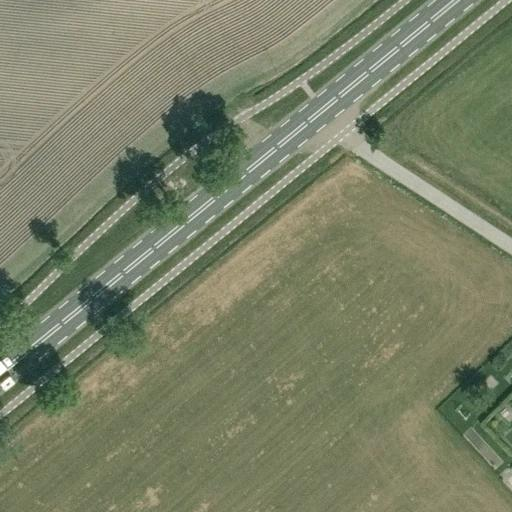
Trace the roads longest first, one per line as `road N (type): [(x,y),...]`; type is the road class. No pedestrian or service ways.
road 1 (primary): [(0,376),(329,107)]
road 2 (unclassified): [(511,236),(349,129),(329,107)]
road 3 (primary): [(329,107),(460,0)]
